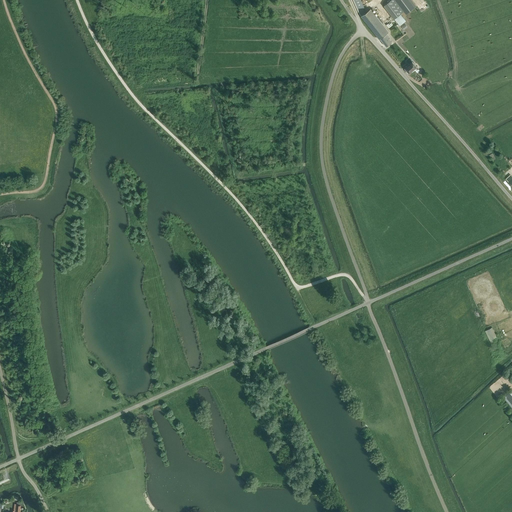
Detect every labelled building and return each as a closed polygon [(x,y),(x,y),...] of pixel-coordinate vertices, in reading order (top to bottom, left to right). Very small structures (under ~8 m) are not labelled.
[(353,0),(359,13),(361,17),(379,39),(380,39),(386,47),(392,42),(385,34),(389,32),(371,9),(365,13),(363,8),(364,8),(360,0),(353,0)] [(391,0),(384,6),(394,19),(400,14),(404,11),(395,0),(391,0)] [(395,0),(404,11),(406,14),(414,8),(416,6),(411,0),(395,0)] [(400,26),(406,21),(400,14),(394,19),(400,26)] [(409,74),(414,70),(417,74),(420,71),(417,67),(412,61),(404,68),(407,71),(406,71),(408,74),(409,73),(409,74)] [(494,343),(493,340),(498,338),(494,329),(489,331),(487,332),(492,344),(494,343)] [(511,391),(503,398),(511,408),(511,391)]
